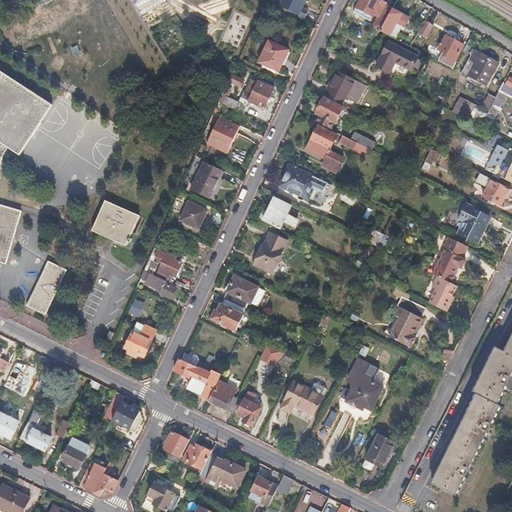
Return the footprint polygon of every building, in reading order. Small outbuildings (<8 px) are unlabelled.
[(307,0),(283,0),(280,7),(299,17),(303,8),(307,0)] [(386,3),(380,0),(360,0),(354,12),(370,21),(373,16),(377,18),(386,3)] [(377,18),(373,27),(379,31),(392,8),(392,7),(386,3),(377,18)] [(309,11),(303,8),(299,17),(305,20),(309,11)] [(410,18),(392,8),(379,31),(386,34),(395,39),(402,26),(405,28),(410,18)] [(425,20),(417,33),(426,38),(433,25),(425,20)] [(416,36),(408,31),(402,43),(410,47),(413,40),(416,36)] [(445,35),(437,48),(442,51),(445,53),(440,62),(453,69),(457,62),(454,61),(463,45),(445,35)] [(293,51),(268,39),(257,65),(281,76),(293,51)] [(421,44),(413,40),(410,47),(418,51),(421,44)] [(417,58),(389,43),(377,66),(389,73),(395,62),(411,70),(413,67),(420,71),(425,62),(417,58)] [(470,60),(475,63),(468,76),(486,86),(498,64),(475,51),(470,60)] [(0,142),(8,148),(19,155),(52,106),(0,71),(0,142)] [(329,90),(330,90),(326,97),(342,105),(345,98),(357,105),(367,86),(338,71),(329,90)] [(244,79),(232,73),(228,80),(241,86),(244,79)] [(505,84),(503,83),(498,92),(509,98),(511,92),(511,80),(508,78),(505,84)] [(247,90),(253,93),(249,100),(265,108),(274,89),(258,81),(257,83),(252,80),(247,90)] [(498,92),(495,98),(487,112),(479,108),(476,106),(469,117),(492,129),(509,98),(498,92)] [(495,98),(487,94),(479,108),(487,112),(495,98)] [(223,96),(220,103),(245,114),(248,107),(223,96)] [(469,117),(476,106),(460,97),(452,111),(468,119),(469,117)] [(325,98),(316,114),(320,116),(317,122),(332,130),(335,124),(336,125),(344,108),(325,98)] [(220,116),(207,145),(227,154),(240,125),(220,116)] [(433,129),(426,125),(423,132),(430,135),(433,129)] [(308,149),(327,159),(323,167),(336,173),(344,158),(330,151),(338,136),(319,126),(308,149)] [(376,142),(355,131),(351,140),(357,143),(371,150),(376,142)] [(344,136),(340,143),(353,150),(357,143),(351,140),(344,136)] [(511,152),(498,146),(495,152),(511,160),(511,152)] [(437,153),(431,150),(425,163),(431,166),(437,153)] [(511,160),(495,152),(485,171),(511,184),(511,183),(511,160)] [(0,166),(2,158),(0,156),(0,263),(5,265),(12,241),(21,211),(0,205),(0,166)] [(222,171),(204,163),(192,190),(209,198),(222,171)] [(328,183),(291,165),(281,186),(302,197),(308,185),(324,192),(328,183)] [(476,182),(488,188),(483,198),(500,207),(509,190),(480,175),(476,182)] [(275,198),(264,222),(281,230),(284,224),(296,229),(300,221),(289,215),(293,207),(275,198)] [(113,241),(126,247),(140,217),(106,201),(92,231),(108,238),(110,240),(113,241)] [(207,210),(190,202),(181,221),(199,229),(207,210)] [(493,220),(468,207),(461,221),(468,224),(461,238),(479,247),(493,220)] [(384,234),(371,228),(365,239),(378,246),(384,234)] [(267,243),(265,242),(253,265),(272,275),(289,241),(272,233),(267,243)] [(313,245),(298,238),(295,244),(310,252),(313,245)] [(449,254),(451,255),(439,278),(457,287),(464,272),(467,273),(471,265),(468,263),(475,251),(455,241),(449,254)] [(159,262),(162,264),(156,277),(166,282),(169,283),(173,276),(175,277),(181,263),(168,256),(169,254),(161,250),(158,256),(159,262)] [(366,259),(362,257),(357,266),(361,268),(366,259)] [(28,303),(45,311),(65,267),(52,261),(47,259),(28,303)] [(145,268),(144,271),(154,276),(157,269),(147,264),(145,268)] [(144,271),(140,279),(162,290),(160,293),(171,299),(176,289),(165,284),(166,282),(156,277),(154,276),(144,271)] [(225,290),(228,291),(226,294),(227,295),(248,304),(252,307),(253,305),(258,307),(266,291),(235,276),(231,285),(228,283),(225,290)] [(433,288),(436,290),(429,304),(448,313),(452,304),(450,303),(453,297),(458,287),(457,287),(439,278),(438,278),(433,288)] [(227,295),(224,300),(245,310),(248,304),(227,295)] [(401,308),(397,316),(401,318),(391,338),(410,348),(410,346),(413,347),(417,338),(415,336),(419,327),(421,328),(425,320),(423,318),(427,310),(403,298),(398,307),(401,308)] [(137,316),(143,303),(135,300),(130,312),(137,316)] [(224,300),(222,305),(243,315),(245,310),(224,300)] [(217,312),(215,311),(211,321),(236,333),(245,316),(243,315),(222,305),(221,305),(217,312)] [(155,331),(137,322),(125,349),(129,351),(128,354),(135,358),(137,354),(144,357),(155,331)] [(511,339),(505,353),(494,348),(472,392),(476,394),(431,484),(439,488),(455,495),(499,406),(496,404),(511,372),(511,339)] [(280,351),(266,344),(259,359),(273,366),(280,351)] [(181,358),(195,365),(198,358),(197,355),(195,354),(192,355),(184,352),(181,358)] [(25,362),(18,358),(11,372),(18,376),(25,362)] [(174,373),(192,381),(187,390),(201,397),(212,374),(195,365),(181,358),(174,373)] [(346,379),(350,391),(344,402),(350,405),(358,409),(360,405),(364,407),(371,411),(382,387),(371,382),(378,368),(356,358),(346,379)] [(212,374),(201,397),(200,399),(209,403),(219,382),(221,376),(213,372),(212,374)] [(310,389),(294,381),(280,409),(290,414),(293,406),(301,410),(313,416),(323,396),(310,389)] [(219,382),(209,403),(224,410),(225,409),(232,413),(238,400),(231,397),(235,390),(219,382)] [(313,382),(310,389),(323,396),(326,389),(325,387),(316,382),(313,382)] [(124,395),(117,391),(105,416),(111,420),(113,417),(121,400),(124,395)] [(255,396),(248,392),(238,413),(245,417),(243,421),(252,426),(261,409),(251,404),(255,396)] [(139,409),(121,400),(111,420),(135,431),(142,417),(139,409)] [(0,434),(9,439),(17,422),(12,419),(14,415),(6,412),(4,415),(0,413),(0,434)] [(39,416),(32,413),(20,438),(32,444),(44,450),(50,438),(33,429),(39,416)] [(69,423),(62,419),(55,433),(62,436),(69,423)] [(74,425),(69,423),(62,436),(60,441),(65,443),(74,425)] [(189,441),(173,432),(164,450),(181,458),(189,441)] [(396,443),(380,435),(364,464),(366,468),(370,470),(374,469),(377,463),(384,467),(396,443)] [(89,450),(71,441),(61,460),(70,464),(79,469),(89,450)] [(202,449),(191,443),(183,461),(203,471),(210,456),(213,451),(203,446),(202,449)] [(116,446),(113,453),(121,457),(125,451),(116,446)] [(223,462),(210,456),(203,471),(200,475),(200,476),(207,479),(207,480),(219,486),(222,480),(237,487),(246,470),(225,459),(223,462)] [(109,461),(106,468),(93,493),(99,496),(106,494),(112,492),(118,480),(106,474),(108,469),(110,470),(113,463),(109,461)] [(94,466),(90,464),(79,486),(86,489),(93,493),(106,468),(96,463),(94,466)] [(255,477),(260,480),(252,498),(260,502),(269,507),(277,490),(279,487),(266,480),(263,479),(269,467),(261,464),(255,477)] [(271,469),(269,467),(263,479),(266,480),(271,469)] [(294,480),(285,475),(279,487),(277,490),(286,495),(294,480)] [(156,482),(149,495),(146,501),(161,508),(167,511),(176,494),(162,487),(163,486),(156,482)] [(3,486),(0,492),(0,508),(7,511),(22,511),(29,498),(16,492),(3,486)]
